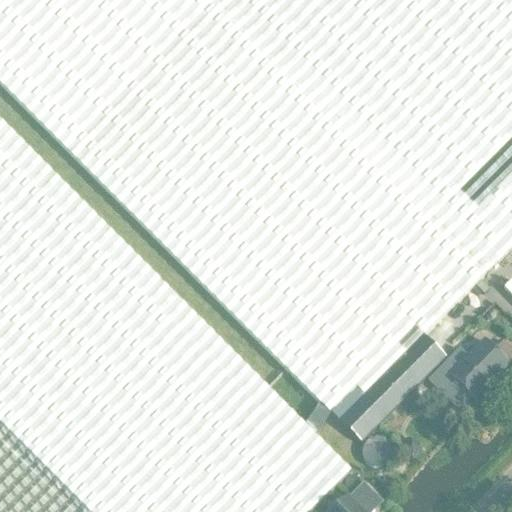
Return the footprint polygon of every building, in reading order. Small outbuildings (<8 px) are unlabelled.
[(443,361),(437,356),(421,340),(511,249),(511,6),(506,0),(0,0),(0,90),(326,417),(329,414),(360,445),(443,361)] [(0,423),(88,511),(312,511),(350,475),(14,138),(0,124),(0,423)] [(459,350),(427,384),(457,413),(470,399),(504,367),(491,354),(481,345),(468,359),(459,350)] [(0,511),(88,511),(0,423),(0,511)] [(390,447),(388,444),(386,443),(384,441),(382,441),(379,440),(376,440),(374,440),(371,441),(369,442),(367,444),(365,446),(364,448),(363,450),(362,453),(362,456),(362,458),(363,461),(364,463),(365,465),(367,467),(369,469),(372,470),(374,471),(377,471),(379,471),(382,470),(384,469),(387,468),(389,466),(390,464),(392,462),(392,459),(393,457),(393,454),(392,451),(391,449),(390,447)] [(411,440),(401,450),(413,460),(422,449),(411,440)] [(358,481),(357,480),(356,479),(355,479),(353,478),(351,478),(350,478),(348,478),(347,479),(346,480),(345,481),(345,482),(344,483),(344,484),(344,485),(344,487),(344,488),(345,489),(345,490),(346,491),(347,492),(350,493),(351,493),(352,493),(354,493),(355,492),(356,491),(357,491),(358,490),(358,488),(359,487),(359,486),(359,485),(359,483),(358,482),(358,481)] [(374,511),(382,505),(363,486),(347,501),(346,500),(334,511),(374,511)]
